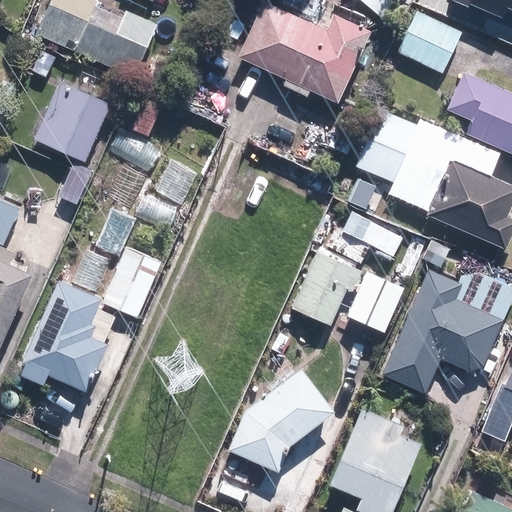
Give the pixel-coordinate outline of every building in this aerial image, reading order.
[(53,0),(39,31),(140,75),(163,21),(132,8),(129,15),(100,3),(100,0),(53,0)] [(271,0),(267,0),(243,53),(288,74),(285,80),(312,93),(315,88),(343,101),(377,27),(341,10),(332,28),(271,0)] [(463,0),(502,18),(507,7),(510,0),(463,0)] [(465,29),(420,7),(400,48),(445,70),(465,29)] [(50,77),(62,56),(44,46),(32,67),(50,77)] [(511,88),(465,68),(447,109),(474,121),(468,133),(511,152),(511,88)] [(90,160),(117,97),(64,74),(37,137),(90,160)] [(0,107),(8,112),(20,85),(6,79),(0,91),(0,107)] [(166,105),(141,92),(126,123),(151,136),(166,105)] [(417,125),(382,110),(357,165),(394,181),(388,194),(430,212),(452,159),(490,176),(500,154),(419,119),(417,125)] [(511,185),(490,176),(452,159),(430,212),(428,215),(506,249),(511,235),(511,217),(508,216),(511,206),(511,185)] [(98,169),(78,162),(66,195),(85,202),(98,169)] [(181,206),(147,193),(139,215),(173,228),(181,206)] [(22,203),(0,194),(0,237),(7,241),(22,203)] [(138,215),(109,204),(95,243),(123,254),(138,215)] [(407,233),(354,208),(345,228),(398,252),(407,233)] [(455,245),(435,236),(426,255),(446,265),(455,245)] [(164,259),(132,245),(111,290),(143,305),(164,259)] [(333,321),(349,286),(356,289),(347,308),(370,319),(387,281),(365,271),(367,268),(320,247),(294,304),(333,321)] [(0,355),(36,274),(0,258),(0,355)] [(468,281),(431,266),(387,374),(430,392),(445,356),(472,368),(486,363),(505,318),(460,299),(468,281)] [(108,296),(65,277),(27,359),(31,361),(26,372),(48,382),(53,371),(93,390),(115,341),(98,334),(104,320),(98,317),(108,296)] [(291,447),(339,407),(306,366),(250,409),(231,444),(284,466),(291,447)] [(499,377),(480,423),(511,436),(511,369),(507,381),(499,377)] [(412,421),(364,403),(333,481),(367,494),(363,504),(383,511),(398,511),(427,439),(408,432),(412,421)] [(511,511),(511,500),(474,484),(461,511),(511,511)] [(365,511),(346,503),(341,511),(365,511)]
